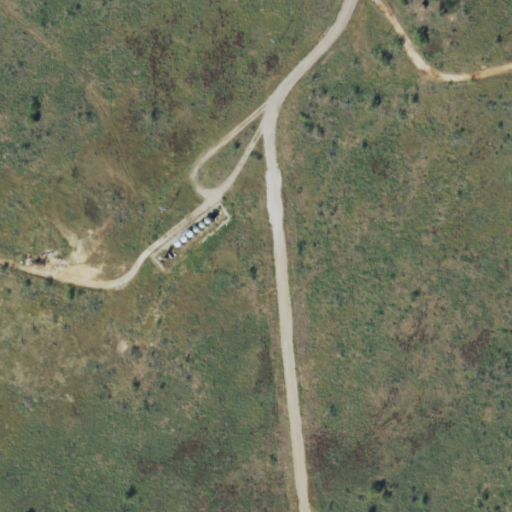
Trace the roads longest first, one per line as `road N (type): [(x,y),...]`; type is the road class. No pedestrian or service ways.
road 1 (residential): [(366,0),(337,29),(312,111),(225,167),(113,280),(0,293)]
road 2 (residential): [(511,143),(449,121),(312,111)]
road 3 (residential): [(380,0),(434,49),(449,121)]
